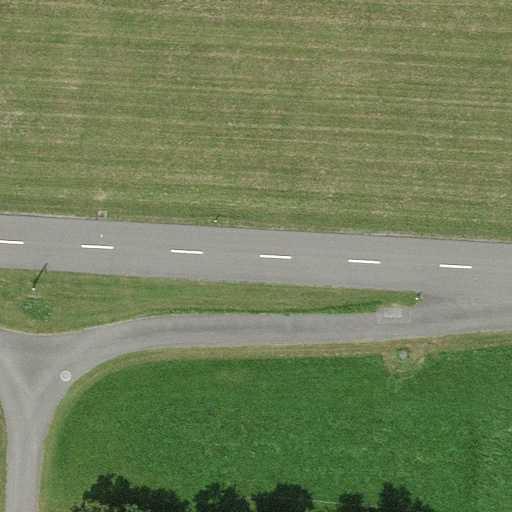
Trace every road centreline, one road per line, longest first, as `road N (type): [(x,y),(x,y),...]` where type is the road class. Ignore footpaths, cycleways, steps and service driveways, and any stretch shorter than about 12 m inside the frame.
road 1 (track): [(28,511),(33,382),(99,345),(229,331),(375,329),(511,312)]
road 2 (tertiary): [(511,274),(0,244)]
